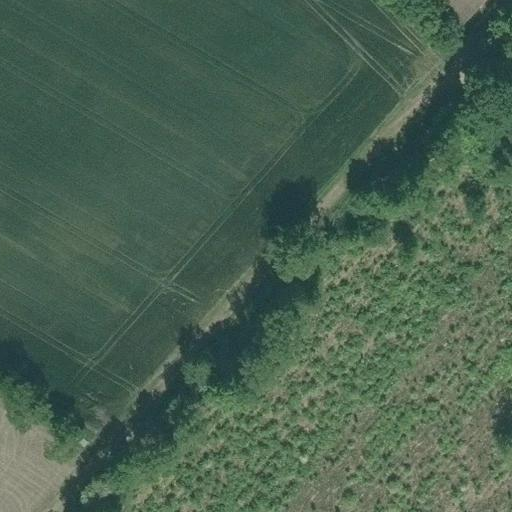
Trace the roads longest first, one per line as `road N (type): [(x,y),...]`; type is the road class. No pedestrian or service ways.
road 1 (track): [(453,74),(71,511)]
road 2 (track): [(505,0),(453,74),(511,103)]
